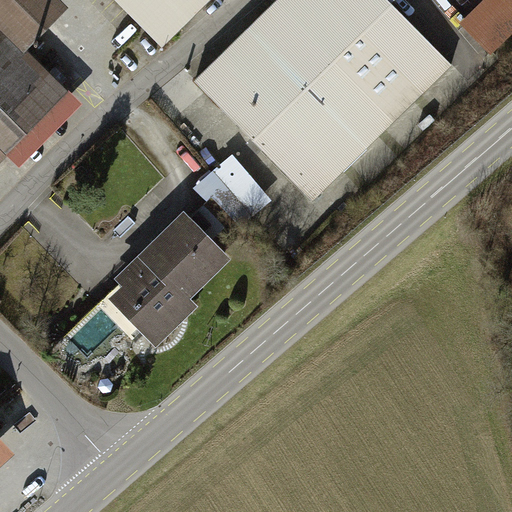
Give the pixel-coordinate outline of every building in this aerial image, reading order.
[(0,0),(0,138),(4,135),(26,159),(89,95),(44,44),(82,6),(75,0),(0,0)] [(115,0),(160,45),(205,0),(115,0)] [(280,0),(196,85),(316,202),(443,72),(456,84),(480,59),(419,0),(280,0)] [(511,0),(497,0),(478,19),(509,51),(511,47),(511,0)] [(206,175),(245,222),(277,195),(237,148),(206,175)] [(200,204),(117,292),(170,342),(253,253),(200,204)] [(0,396),(0,480),(41,444),(0,396)]
